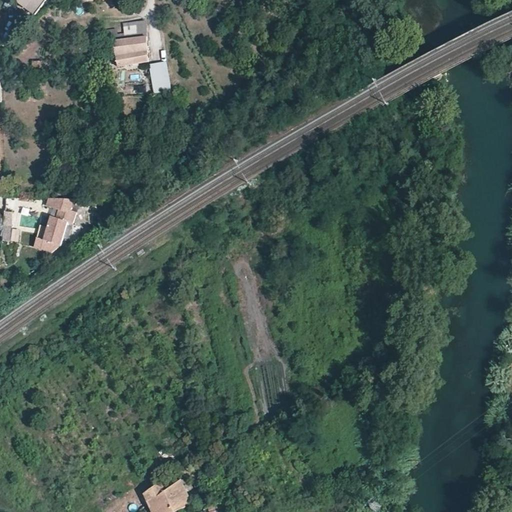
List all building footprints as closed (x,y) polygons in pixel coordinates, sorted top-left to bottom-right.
[(45,0),(15,0),(34,15),(45,0)] [(149,61),(144,21),(123,23),(124,42),(114,44),(118,67),(149,61)] [(149,64),(155,94),(171,91),(165,61),(149,64)] [(147,86),(137,87),(138,94),(148,93),(147,86)] [(3,241),(19,242),(20,230),(14,229),(15,212),(4,212),(3,241)] [(67,217),(50,212),(42,240),(59,245),(67,217)] [(145,494),(148,502),(153,511),(174,511),(200,500),(188,476),(173,486),(169,481),(145,494)] [(234,511),(232,499),(225,500),(227,511),(234,511)]
